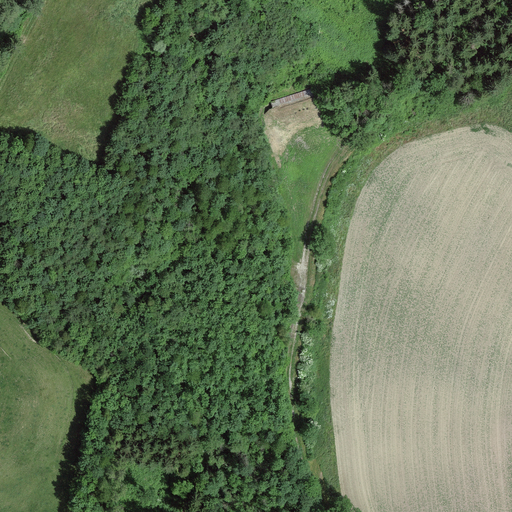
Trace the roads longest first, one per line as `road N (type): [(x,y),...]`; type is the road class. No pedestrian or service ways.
road 1 (track): [(322,511),(297,449),(287,379),(319,194),(357,135),(501,0)]
road 2 (track): [(302,278),(261,122),(266,108)]
